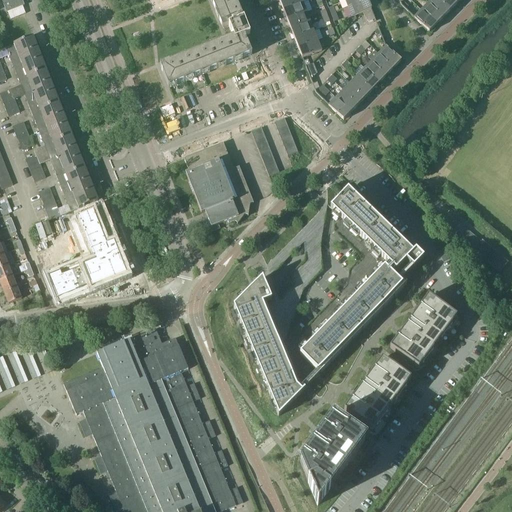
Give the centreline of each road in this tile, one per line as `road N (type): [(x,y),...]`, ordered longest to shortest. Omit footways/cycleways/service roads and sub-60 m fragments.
road 1 (residential): [(0,323),(144,302),(178,288),(183,261),(142,158)]
road 2 (residential): [(336,148),(481,0)]
road 3 (residential): [(39,0),(107,172)]
road 4 (residential): [(142,158),(78,0)]
road 5 (residential): [(142,158),(292,100)]
road 6 (residential): [(233,254),(336,148)]
